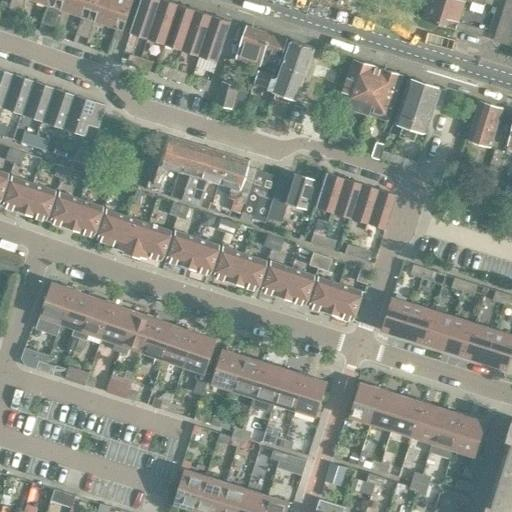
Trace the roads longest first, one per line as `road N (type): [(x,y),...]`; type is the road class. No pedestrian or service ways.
road 1 (residential): [(357,347),(410,190),(397,172),(304,142),(273,150),(167,118),(130,105),(96,71),(0,38)]
road 2 (residential): [(357,347),(0,229)]
road 3 (residential): [(253,0),(453,62)]
road 4 (residential): [(511,396),(357,347)]
